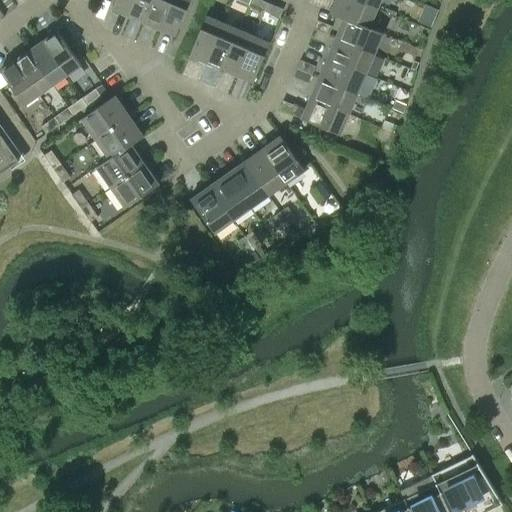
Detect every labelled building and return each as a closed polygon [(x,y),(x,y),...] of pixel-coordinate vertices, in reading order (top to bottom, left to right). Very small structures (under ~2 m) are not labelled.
[(115,0),(112,8),(129,15),(135,0),(115,0)] [(135,0),(129,15),(144,22),(153,0),(135,0)] [(153,0),(144,22),(160,28),(171,0),(153,0)] [(191,0),(171,0),(160,28),(176,35),(191,0)] [(264,11),(268,2),(261,0),(250,0),(249,4),(264,11)] [(369,28),(369,27),(377,8),(358,0),(335,0),(330,13),(344,19),(344,18),(369,28)] [(358,0),(377,8),(380,0),(358,0)] [(268,2),(264,11),(279,17),(283,9),(268,2)] [(190,54),(206,61),(223,23),(206,15),(190,54)] [(344,18),(344,19),(336,37),(374,54),(383,33),(369,27),(369,28),(344,18)] [(317,20),(313,28),(329,35),(332,26),(317,20)] [(238,29),(223,23),(206,61),(222,68),(238,29)] [(325,43),(329,35),(313,28),(310,37),(325,43)] [(254,36),(238,29),(222,68),(237,74),(254,36)] [(42,41),(66,75),(81,65),(57,31),(42,41)] [(270,43),(254,36),(237,74),(254,81),(270,43)] [(336,37),(327,57),(366,74),(374,54),(336,37)] [(42,41),(28,51),(53,85),(66,75),(42,41)] [(28,51),(15,60),(39,94),(53,85),(28,51)] [(319,77),(357,94),(366,74),(327,57),(319,77)] [(300,59),(297,68),(312,74),(315,66),(300,59)] [(24,105),(39,94),(15,60),(0,70),(1,72),(8,82),(24,105)] [(308,83),(312,74),(297,68),(293,76),(308,83)] [(1,72),(0,73),(0,88),(8,82),(1,72)] [(310,97),(349,114),(357,94),(319,77),(310,97)] [(82,98),(87,105),(101,95),(95,88),(82,98)] [(96,139),(129,116),(115,95),(82,118),(96,139)] [(340,135),(349,114),(310,97),(305,110),(283,100),(279,109),(302,118),(340,135)] [(82,98),(68,107),(73,115),(87,105),(82,98)] [(68,107),(54,117),(59,124),(73,115),(68,107)] [(96,139),(109,158),(110,159),(131,144),(131,145),(144,136),(129,116),(96,139)] [(46,134),(59,124),(54,117),(41,126),(46,134)] [(0,173),(19,160),(9,145),(0,133),(0,173)] [(262,148),(286,183),(305,170),(281,135),(262,148)] [(144,164),(131,145),(131,144),(110,159),(109,158),(97,166),(111,187),(144,164)] [(262,148),(244,161),(268,195),(286,183),(262,148)] [(44,155),(54,168),(61,163),(51,150),(44,155)] [(227,173),(251,207),(268,195),(244,161),(227,173)] [(54,168),(63,182),(71,177),(61,163),(54,168)] [(159,184),(144,164),(111,187),(125,207),(159,184)] [(209,186),(233,220),(251,207),(227,173),(209,186)] [(233,220),(209,186),(191,199),(215,233),(233,220)] [(318,204),(325,199),(316,186),(309,191),(318,204)] [(81,208),(89,202),(79,189),(72,194),(81,208)] [(81,208),(91,221),(98,216),(89,202),(81,208)] [(280,211),(289,224),(297,219),(287,206),(280,211)] [(280,211),(272,216),(282,230),(283,229),(289,224),(280,211)] [(289,224),(283,229),(289,237),(295,233),(289,224)] [(252,231),(244,236),(254,249),(260,245),(261,244),(252,231)] [(244,236),(237,241),(246,255),(254,249),(244,236)] [(260,245),(254,249),(260,257),(265,253),(260,245)] [(254,249),(246,255),(252,263),(260,257),(254,249)] [(433,475),(450,511),(483,511),(503,503),(474,456),(433,475)] [(404,498),(410,511),(450,511),(433,475),(400,491),(404,498)] [(375,511),(410,511),(404,498),(375,511)]
